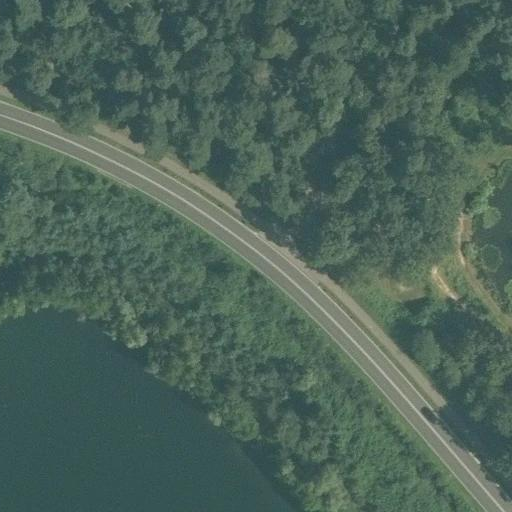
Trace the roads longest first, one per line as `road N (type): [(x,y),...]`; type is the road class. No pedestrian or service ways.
road 1 (tertiary): [(0,123),(178,201),(284,272),(503,511)]
road 2 (track): [(408,0),(328,180)]
